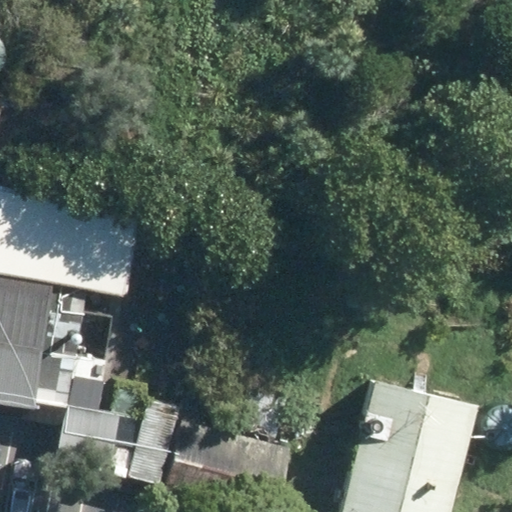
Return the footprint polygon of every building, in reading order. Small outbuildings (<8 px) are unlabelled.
[(0,179),(0,264),(133,287),(147,204),(0,179)] [(0,266),(0,408),(8,410),(9,400),(51,406),(56,378),(86,382),(90,357),(61,352),(73,279),(0,266)] [(210,330),(204,365),(241,371),(247,337),(210,330)] [(427,511),(453,404),(350,380),(319,511),(427,511)] [(237,388),(225,426),(262,438),(274,399),(237,388)] [(166,419),(145,495),(209,511),(255,511),(273,448),(166,419)] [(39,454),(84,462),(89,435),(43,428),(39,454)]
